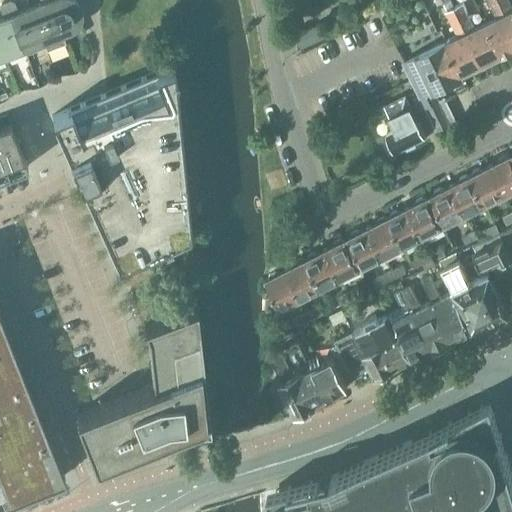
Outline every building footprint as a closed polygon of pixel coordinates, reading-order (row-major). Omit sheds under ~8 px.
[(0,9),(3,17),(0,18),(0,43),(5,55),(24,48),(5,0),(1,2),(0,3),(0,9)] [(11,0),(6,0),(5,0),(24,48),(42,40),(29,7),(18,12),(14,1),(11,0)] [(40,0),(41,2),(29,7),(42,40),(62,33),(48,0),(40,0)] [(48,0),(62,33),(71,29),(74,26),(77,24),(79,20),(80,13),(79,7),(75,1),(74,0),(48,0)] [(374,0),(378,9),(396,0),(374,0)] [(489,0),(497,15),(485,21),(499,53),(502,52),(506,54),(510,52),(511,48),(511,47),(511,29),(498,0),(489,0)] [(498,0),(511,29),(511,5),(509,0),(498,0)] [(462,3),(454,6),(480,63),(486,60),(490,62),(497,59),(497,54),(499,53),(485,21),(474,26),(462,3)] [(458,35),(446,40),(464,75),(471,71),(474,66),(480,63),(454,6),(446,10),(458,35)] [(297,46),(298,48),(324,35),(319,24),(296,34),(296,36),(300,45),(297,46)] [(464,75),(446,40),(404,61),(425,105),(438,99),(432,86),(441,81),(449,86),(462,79),(463,76),(464,75)] [(77,149),(69,153),(80,177),(85,188),(118,262),(189,231),(172,64),(112,90),(52,115),(54,120),(54,119),(58,126),(60,125),(63,131),(68,129),(77,149)] [(425,135),(411,106),(405,94),(384,104),(396,128),(386,133),(395,150),(405,145),(408,147),(414,143),(415,141),(425,135)] [(54,120),(69,153),(77,149),(68,129),(63,131),(60,125),(58,126),(54,119),(54,120)] [(9,121),(0,124),(0,150),(9,172),(21,167),(22,168),(27,166),(9,121)] [(0,150),(0,175),(9,172),(0,150)] [(497,160),(490,164),(504,192),(511,188),(511,158),(509,154),(507,155),(504,154),(498,157),(497,160)] [(471,173),(470,174),(484,202),(504,192),(490,164),(481,168),(478,167),(472,170),(471,173)] [(458,180),(450,184),(465,212),(484,202),(470,174),(469,175),(465,174),(460,176),(458,180)] [(465,212),(450,184),(443,188),(439,187),(434,190),(433,193),(430,194),(445,223),(465,212)] [(415,202),(407,206),(422,234),(442,224),(427,196),(425,197),(422,196),(416,199),(415,202)] [(389,215),(388,216),(402,244),(422,234),(407,206),(399,210),(396,209),(390,212),(389,215)] [(511,220),(511,210),(503,216),(507,223),(511,220)] [(376,222),(368,226),(382,254),(402,244),(388,216),(386,216),(383,215),(377,218),(376,222)] [(484,228),(489,236),(499,231),(495,222),(484,228)] [(382,254),(368,226),(360,230),(357,229),(351,232),(350,235),(348,236),(363,264),(382,254)] [(463,234),(467,241),(478,236),(475,229),(463,234)] [(472,245),(475,251),(465,256),(467,262),(477,258),(482,268),(493,263),(500,277),(508,274),(511,279),(511,278),(511,259),(499,232),(472,245)] [(333,244),(325,248),(339,276),(359,266),(345,238),(343,239),(340,238),(334,241),(333,244)] [(441,245),(431,251),(434,259),(445,253),(441,245)] [(307,257),(305,258),(320,286),(339,276),(325,248),(317,252),(314,251),(308,254),(307,257)] [(434,259),(431,251),(419,257),(423,265),(434,259)] [(294,264),(286,267),(301,296),(320,286),(305,258),(304,258),(301,257),(295,260),(294,264)] [(443,268),(472,326),(473,326),(473,325),(507,308),(507,309),(509,308),(489,269),(470,278),(460,259),(443,268)] [(401,264),(390,269),(394,277),(405,272),(401,264)] [(301,296),(286,267),(278,272),(275,271),(269,273),(268,277),(266,278),(274,294),(273,297),(276,303),(279,304),(280,306),(301,296)] [(394,277),(390,269),(380,275),(384,283),(394,277)] [(422,278),(433,301),(439,314),(441,313),(452,335),(471,326),(453,290),(441,297),(429,274),(422,278)] [(410,284),(403,287),(431,346),(452,336),(452,335),(441,313),(439,314),(433,301),(421,306),(410,284)] [(358,286),(347,291),(351,299),(362,294),(358,286)] [(431,346),(403,287),(396,291),(407,313),(394,320),(412,355),(431,346)] [(351,299),(347,291),(336,296),(340,304),(351,299)] [(318,305),(308,310),(312,318),(322,313),(318,305)] [(75,413),(95,463),(201,422),(200,420),(197,421),(195,408),(195,394),(195,387),(194,365),(189,309),(190,308),(189,307),(143,325),(164,378),(75,413)] [(312,318),(308,310),(296,315),(300,324),(312,318)] [(367,323),(354,329),(364,350),(372,365),(376,374),(395,364),(394,364),(411,355),(390,312),(378,318),(376,314),(365,319),(367,323)] [(0,500),(2,500),(1,499),(14,494),(14,495),(17,494),(17,493),(29,488),(30,489),(33,488),(33,487),(45,482),(45,483),(48,482),(48,481),(61,476),(61,477),(64,475),(63,472),(62,472),(57,460),(58,460),(57,456),(56,457),(51,444),(52,444),(51,441),(50,441),(45,429),(46,428),(44,425),(39,413),(40,413),(38,409),(37,410),(33,397),(32,394),(31,394),(26,382),(27,381),(14,347),(13,348),(8,335),(9,335),(7,331),(7,332),(2,319),(3,319),(1,316),(0,314),(0,500)] [(364,350),(354,329),(335,338),(353,374),(372,365),(364,350)] [(327,396),(309,358),(298,337),(267,352),(281,380),(279,381),(283,390),(276,393),(288,417),(314,404),(314,403),(327,396)] [(313,356),(309,358),(327,396),(347,387),(332,356),(317,363),(313,356)] [(511,511),(511,469),(507,453),(501,432),(489,400),(470,409),(430,431),(332,475),(330,476),(332,480),(291,491),(286,500),(282,497),(278,503),(282,506),(277,511),(390,511),(455,489),(462,511),(511,511)]
